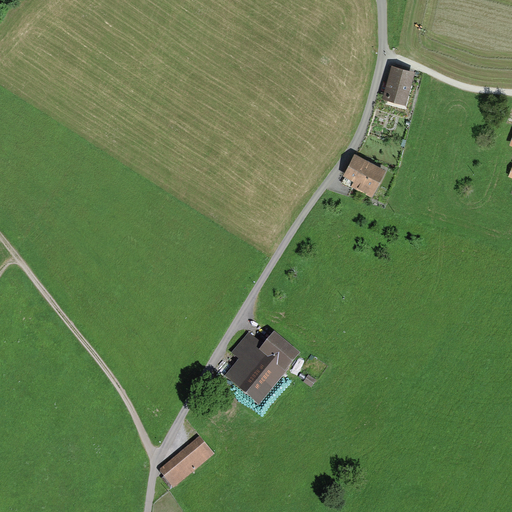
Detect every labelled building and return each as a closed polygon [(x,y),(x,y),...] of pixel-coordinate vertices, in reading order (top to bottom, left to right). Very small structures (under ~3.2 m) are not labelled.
[(415,68),(391,61),(382,94),(405,101),(415,68)] [(385,165),(354,150),(342,172),(345,173),(341,181),(349,186),(350,184),(370,194),(385,165)] [(258,402),(288,366),(286,364),(299,349),(274,328),(261,343),(247,332),(231,351),(238,358),(225,374),(258,402)] [(316,379),(308,374),(303,381),(312,386),(316,379)] [(163,475),(161,477),(169,487),(172,485),(174,487),(214,452),(198,435),(160,467),(160,471),(163,475)]
